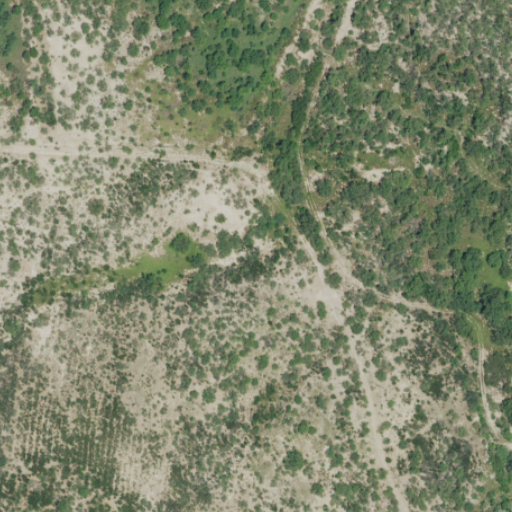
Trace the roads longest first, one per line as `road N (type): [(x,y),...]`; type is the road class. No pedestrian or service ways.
road 1 (residential): [(0,151),(275,151),(350,0)]
road 2 (residential): [(420,511),(275,151)]
